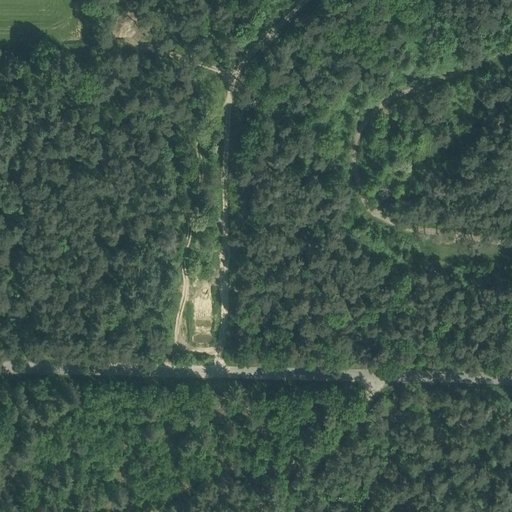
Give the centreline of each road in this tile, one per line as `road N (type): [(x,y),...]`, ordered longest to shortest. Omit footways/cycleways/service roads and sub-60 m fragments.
road 1 (unclassified): [(0,365),(511,378)]
road 2 (track): [(511,243),(398,229),(363,199),(353,167),(354,139),(383,104),(511,54)]
